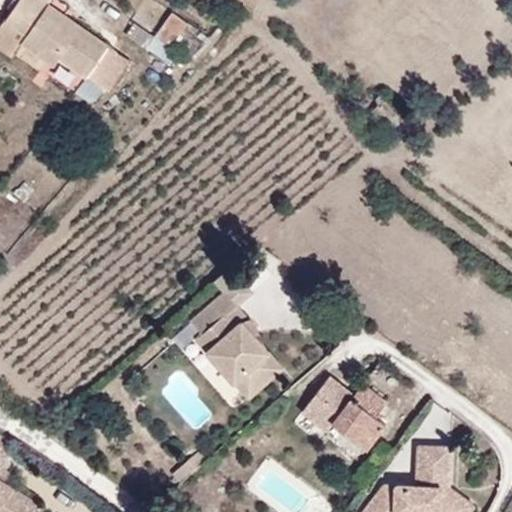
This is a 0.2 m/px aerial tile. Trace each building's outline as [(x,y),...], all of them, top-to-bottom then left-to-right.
[(144,47),(75,0),(19,0),(0,28),(0,29),(25,47),(33,35),(62,56),(69,47),(97,66),(116,78),(119,80),(144,47)] [(179,44),(200,15),(181,2),(159,31),(179,44)] [(108,91),(116,78),(97,66),(88,80),(108,91)] [(381,123),(393,107),(370,91),(359,105),(359,108),(381,123)] [(281,368),(252,333),(249,324),(243,318),(242,320),(241,319),(239,319),(233,325),(225,315),(235,306),(250,292),(229,267),(213,280),(224,292),(188,322),(219,357),(214,361),(247,398),(281,368)] [(244,317),(235,306),(225,315),(233,325),(239,319),(241,319),(242,320),(243,318),(244,317)] [(219,357),(188,322),(184,326),(214,361),(219,357)] [(393,421),(380,410),(389,398),(363,378),(331,418),(372,450),(393,421)] [(0,432),(0,448),(6,453),(14,442),(0,432)] [(198,440),(186,450),(195,461),(207,450),(198,440)] [(478,511),(482,507),(458,488),(458,448),(426,447),(425,489),(392,487),(372,511),(478,511)] [(11,489),(0,481),(0,474),(12,457),(0,448),(0,511),(40,511),(43,509),(11,489)] [(3,471),(0,474),(0,481),(11,489),(17,480),(3,471)]
